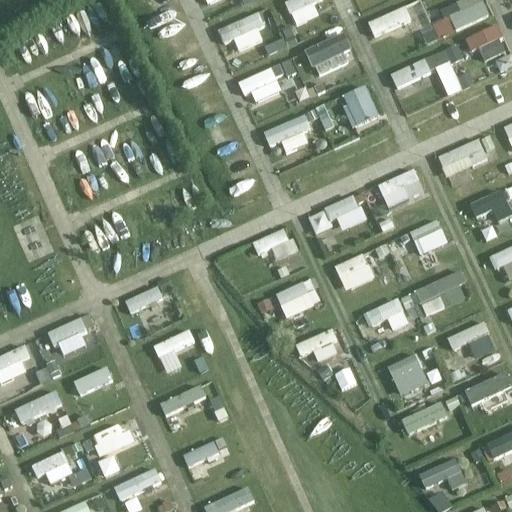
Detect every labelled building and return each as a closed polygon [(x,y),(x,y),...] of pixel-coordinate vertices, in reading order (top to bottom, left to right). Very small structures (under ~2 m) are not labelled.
[(322,0),(290,0),(286,3),(298,27),(328,12),(322,0)] [(404,7),(370,24),(375,42),(414,25),(404,7)] [(250,18),(222,29),(231,46),(259,30),(250,18)] [(271,68),(247,82),(259,100),(282,90),(271,68)] [(301,120),(273,136),(284,153),(308,143),(301,120)] [(511,126),(502,131),(508,142),(511,140),(511,126)] [(477,142),(437,161),(442,171),(482,153),(477,142)] [(501,164),(511,160),(511,149),(498,155),(501,164)] [(419,184),(414,173),(378,189),(383,200),(419,184)] [(474,221),(505,207),(499,194),(468,208),(474,221)] [(328,224),(356,211),(351,200),(323,213),(328,224)] [(408,236),(413,245),(440,233),(436,224),(408,236)] [(256,258),(287,244),(282,232),(251,247),(256,258)] [(511,248),(487,261),(493,273),(511,264),(511,248)] [(336,282),(365,269),(360,258),(331,270),(336,282)] [(417,307),(464,285),(459,273),(412,295),(417,307)] [(278,309),(305,297),(300,286),(273,298),(278,309)] [(160,288),(125,304),(137,313),(163,300),(160,288)] [(361,318),(367,331),(401,315),(395,302),(361,318)] [(83,318),(53,331),(56,347),(87,335),(83,318)] [(487,336),(481,325),(445,342),(450,353),(487,336)] [(190,329),(153,346),(160,361),(195,345),(190,329)] [(292,349),(297,361),(334,344),(329,333),(292,349)] [(26,348),(0,358),(0,373),(4,384),(32,362),(26,348)] [(392,382),(419,370),(413,358),(387,370),(392,382)] [(467,392),(503,377),(498,365),(462,380),(467,392)] [(107,366),(76,380),(81,396),(113,383),(107,366)] [(501,378),(466,394),(471,406),(506,390),(501,378)] [(403,422),(441,405),(436,393),(398,410),(403,422)] [(55,394),(16,412),(26,426),(63,409),(55,394)] [(191,395),(160,405),(168,425),(201,409),(191,395)] [(398,425),(405,439),(445,421),(438,406),(398,425)] [(121,426),(95,435),(100,458),(136,446),(121,426)] [(470,453),(487,443),(480,433),(463,443),(470,453)] [(511,434),(503,439),(507,448),(511,446),(511,434)] [(213,444),(184,456),(190,470),(219,458),(213,444)] [(63,452),(32,466),(51,485),(72,474),(63,452)] [(454,462),(418,479),(424,493),(460,475),(454,462)] [(155,471),(114,490),(125,504),(162,486),(155,471)] [(3,479),(0,480),(0,495),(8,492),(3,479)] [(247,493),(205,510),(206,511),(246,511),(257,507),(247,493)] [(104,511),(97,497),(65,511),(104,511)]
